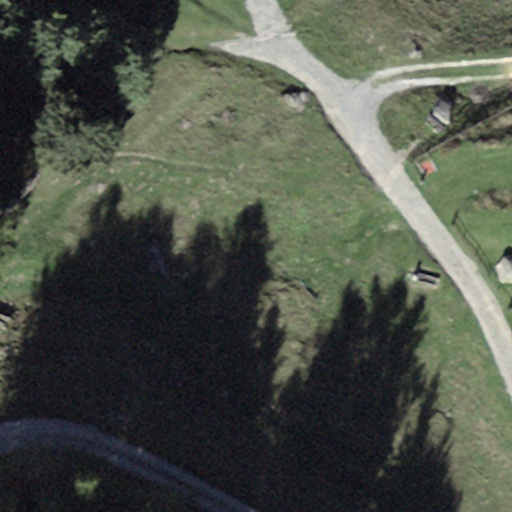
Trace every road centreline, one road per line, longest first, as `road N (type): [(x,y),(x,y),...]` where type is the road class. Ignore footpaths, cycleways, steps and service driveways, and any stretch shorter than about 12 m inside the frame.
road 1 (track): [(511,361),(445,239),(368,136),(240,16)]
road 2 (track): [(231,511),(125,451),(66,431),(0,438)]
road 3 (track): [(511,66),(418,72),(390,83),(373,101),(368,136)]
